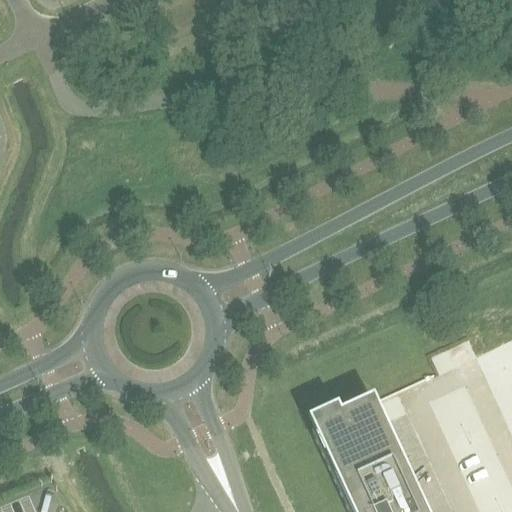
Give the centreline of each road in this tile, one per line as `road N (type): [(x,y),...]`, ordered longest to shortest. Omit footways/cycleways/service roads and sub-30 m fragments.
road 1 (residential): [(487,104),(344,93),(76,109),(32,38)]
road 2 (tertiary): [(511,135),(201,294)]
road 3 (tertiary): [(214,322),(511,180)]
road 4 (tertiary): [(201,294),(165,271),(128,275),(100,299),(93,343)]
road 5 (residential): [(179,388),(237,511)]
